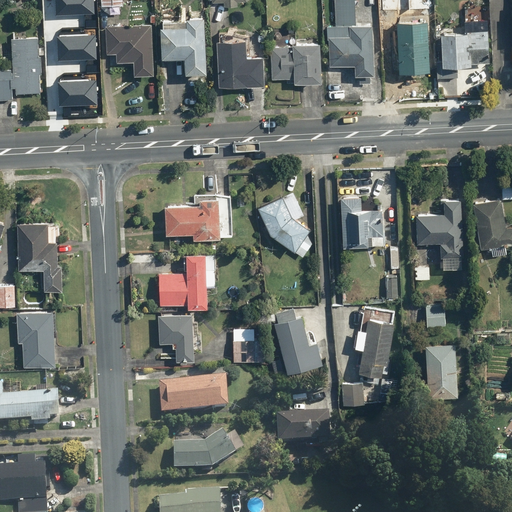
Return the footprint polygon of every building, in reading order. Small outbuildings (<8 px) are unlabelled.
[(351,74),(359,74),(360,87),(372,87),(370,24),(353,24),(352,0),(333,0),(334,24),(326,24),(327,65),(351,64),(351,74)] [(91,97),(89,4),(65,5),(66,36),(46,37),(46,64),(65,64),(65,98),(91,97)] [(203,74),(202,17),(183,17),(183,27),(158,27),(159,57),(181,57),(182,74),(203,74)] [(396,21),(396,51),(382,51),(382,69),(396,69),(396,72),(426,72),(427,21),(396,21)] [(151,75),(152,23),(105,22),(104,52),(110,52),(110,65),(125,65),(125,61),(132,61),(132,75),(151,75)] [(462,34),(439,33),(438,61),(437,61),(436,78),(455,79),(455,65),(469,65),(470,61),(486,62),(487,23),(463,22),(462,34)] [(227,32),(217,32),(216,86),(261,87),(261,57),(249,57),(249,37),(227,37),(227,32)] [(10,39),(11,68),(0,68),(0,101),(12,101),(11,93),(38,92),(37,38),(10,39)] [(290,43),(290,46),(270,46),(270,79),(291,79),(291,83),(318,83),(318,43),(290,43)] [(511,186),(500,186),(500,198),(511,198),(511,186)] [(255,207),(269,234),(301,260),(312,246),(303,238),(309,230),(293,216),(302,212),(291,190),(255,207)] [(193,193),(194,204),(161,205),(163,234),(189,233),(189,240),(217,239),(217,237),(231,236),(229,192),(193,193)] [(358,196),(339,196),(341,247),(381,246),(379,202),(359,203),(358,196)] [(460,268),(458,198),(441,199),(442,213),(414,214),(415,243),(439,242),(440,269),(460,268)] [(499,198),(472,202),(478,249),(484,248),(485,256),(505,253),(504,245),(511,243),(511,223),(503,224),(499,198)] [(57,223),(16,223),(16,270),(40,270),(40,289),(59,289),(59,264),(55,264),(55,243),(57,243),(57,223)] [(217,254),(203,254),(203,252),(184,252),(184,272),(160,272),(160,304),(185,304),(186,308),(204,308),(203,268),(217,268),(217,254)] [(427,265),(414,265),(414,280),(427,280),(427,265)] [(397,275),(384,275),(385,299),(397,298),(397,275)] [(14,285),(0,284),(0,305),(14,305),(14,285)] [(444,304),(424,304),(423,326),(443,326),(444,304)] [(362,318),(366,318),(357,372),(371,375),(370,381),(378,383),(380,371),(387,372),(389,359),(384,359),(392,312),(363,307),(362,318)] [(293,308),(270,313),(284,373),(322,364),(314,331),(305,333),(301,316),(295,317),(293,308)] [(52,310),(15,310),(15,342),(21,342),(21,365),(52,365),(52,310)] [(196,321),(189,321),(189,314),(156,314),(156,343),(174,343),(174,360),(191,360),(191,350),(201,350),(201,333),(196,333),(196,321)] [(254,328),(233,328),(232,360),(264,360),(264,340),(253,340),(254,328)] [(454,343),(423,344),(425,397),(456,396),(454,343)] [(226,411),(223,379),(156,384),(159,416),(226,411)] [(361,381),(341,382),(343,405),(363,404),(361,381)] [(19,382),(0,383),(0,423),(29,422),(29,426),(57,424),(55,394),(45,394),(44,389),(30,390),(30,394),(20,395),(19,382)] [(274,444),(304,444),(304,449),(325,449),(325,417),(274,417),(274,444)] [(232,432),(222,439),(219,435),(203,445),(172,445),(172,470),(210,471),(243,449),(232,432)] [(43,511),(42,466),(34,466),(33,459),(16,459),(16,462),(0,463),(0,467),(0,502),(18,502),(17,511),(43,511)] [(159,498),(158,511),(216,511),(216,493),(183,493),(183,498),(159,498)]
